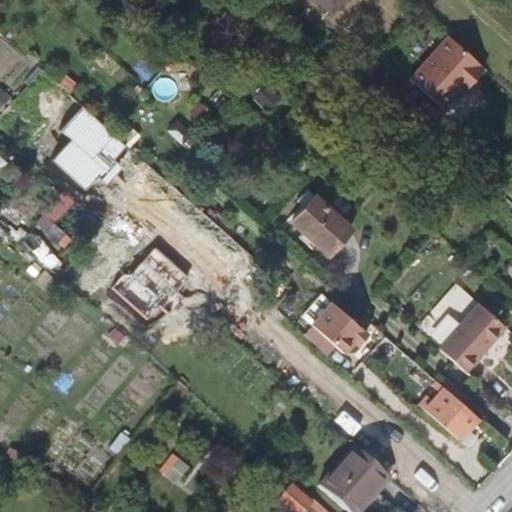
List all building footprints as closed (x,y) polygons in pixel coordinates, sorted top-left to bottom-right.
[(307,0),(326,16),(340,0),(307,0)] [(444,40),(406,83),(439,112),(457,91),(465,82),(468,85),(480,71),(444,40)] [(65,78),(57,86),(69,97),(77,89),(65,78)] [(465,82),(457,91),(461,94),(468,85),(465,82)] [(268,86),(254,100),(267,113),(280,100),(268,86)] [(5,111),(0,116),(0,134),(2,136),(31,161),(72,114),(66,109),(69,105),(51,89),(25,118),(18,112),(13,118),(5,111)] [(2,92),(0,93),(0,111),(11,101),(2,92)] [(201,102),(190,115),(202,125),(213,113),(201,102)] [(132,129),(121,142),(129,149),(141,137),(132,129)] [(157,155),(150,162),(158,171),(166,164),(157,155)] [(75,202),(56,184),(45,196),(52,203),(43,213),(55,224),(75,202)] [(304,207),(314,196),(306,189),(296,200),(304,207)] [(327,255),(350,228),(314,196),(304,207),(290,222),(327,255)] [(197,223),(236,259),(243,251),(199,211),(181,232),(186,236),(197,223)] [(236,259),(197,223),(186,236),(170,255),(209,290),(209,289),(236,259)] [(72,239),(55,224),(47,233),(64,248),(72,239)] [(44,266),(37,259),(25,272),(32,279),(44,266)] [(242,264),(236,259),(209,289),(215,294),(242,264)] [(63,281),(49,270),(39,282),(52,293),(63,281)] [(366,336),(322,297),(304,318),(315,328),(338,348),(343,352),(352,341),(357,336),(362,341),(366,336)] [(465,373),(505,328),(478,304),(438,349),(465,373)] [(338,348),(315,328),(307,337),(330,357),(338,348)] [(362,341),(357,336),(352,341),(357,346),(362,341)] [(37,351),(19,337),(11,347),(29,361),(37,351)] [(386,341),(373,355),(384,364),(396,350),(386,341)] [(51,366),(40,358),(35,366),(46,374),(51,366)] [(441,394),(445,389),(435,381),(431,385),(441,394)] [(478,420),(445,389),(441,394),(433,402),(426,396),(418,404),(459,441),(478,420)] [(130,440),(123,434),(109,449),(116,455),(130,440)] [(369,502),(390,479),(357,450),(322,489),(347,511),(352,511),(364,498),(369,502)] [(161,476),(175,459),(170,455),(156,471),(161,476)] [(171,485),(186,468),(175,459),(161,476),(171,485)] [(289,511),(304,511),(311,505),(294,489),(281,504),(289,511)]
